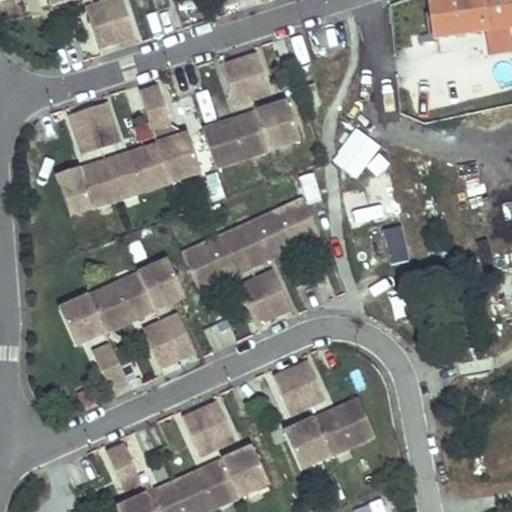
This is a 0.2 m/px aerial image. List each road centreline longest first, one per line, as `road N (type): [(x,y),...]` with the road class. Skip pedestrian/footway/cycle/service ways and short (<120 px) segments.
road 1 (residential): [(6,439),(60,441),(298,335),(344,325),(378,339),(403,366),(432,511)]
road 2 (residential): [(338,0),(0,101)]
road 3 (residential): [(6,439),(0,172)]
